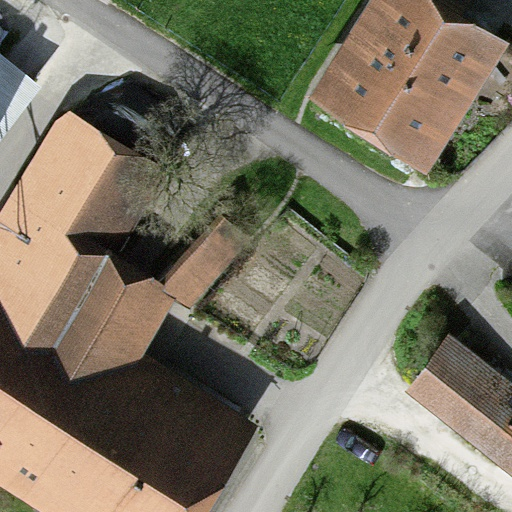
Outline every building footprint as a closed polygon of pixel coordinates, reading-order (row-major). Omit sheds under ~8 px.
[(393,0),(339,89),(418,138),(484,32),(432,0),(393,0)] [(4,228),(92,281),(161,168),(73,114),(4,228)] [(220,214),(160,280),(185,299),(245,232),(220,214)] [(176,511),(227,432),(0,288),(0,444),(107,511),(176,511)] [(511,387),(450,338),(415,382),(511,458),(511,387)]
